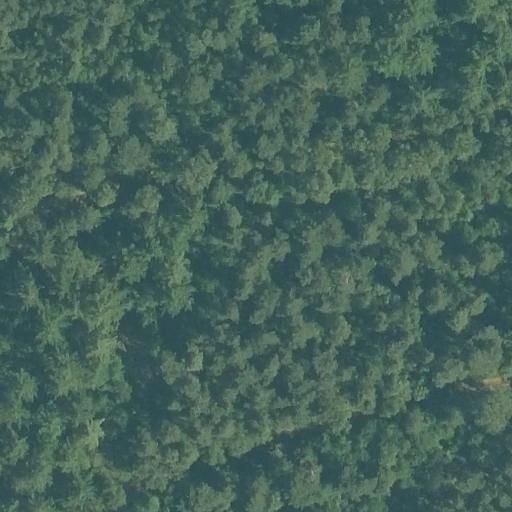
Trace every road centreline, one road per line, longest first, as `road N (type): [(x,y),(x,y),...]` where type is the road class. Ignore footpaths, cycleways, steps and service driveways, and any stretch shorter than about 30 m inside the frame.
road 1 (track): [(0,220),(35,216),(133,178),(219,167),(511,96)]
road 2 (track): [(116,511),(210,467),(421,395),(511,387)]
